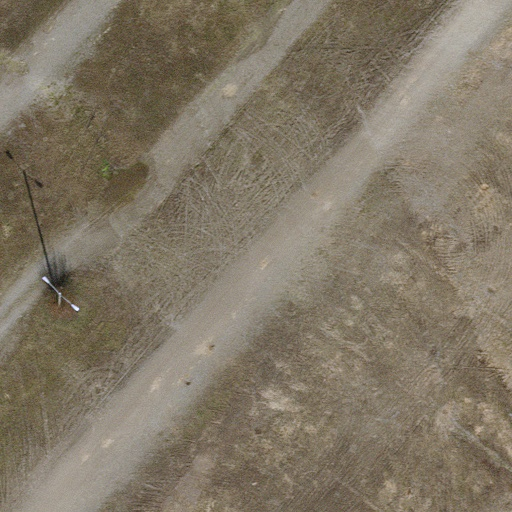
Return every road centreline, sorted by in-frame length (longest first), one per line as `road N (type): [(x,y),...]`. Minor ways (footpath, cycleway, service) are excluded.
road 1 (track): [(492,0),(54,511)]
road 2 (track): [(312,0),(0,336)]
road 3 (track): [(94,0),(0,103)]
